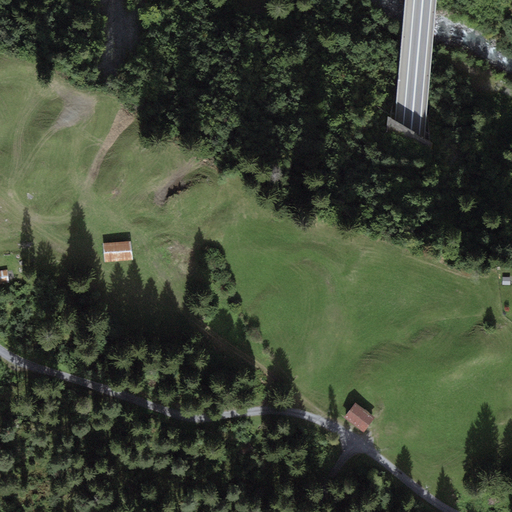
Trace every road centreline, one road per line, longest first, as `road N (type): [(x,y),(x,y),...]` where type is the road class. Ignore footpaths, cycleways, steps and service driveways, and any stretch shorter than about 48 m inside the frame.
road 1 (primary): [(380,511),(423,0)]
road 2 (track): [(0,350),(178,416),(270,409),(320,421),(441,511)]
